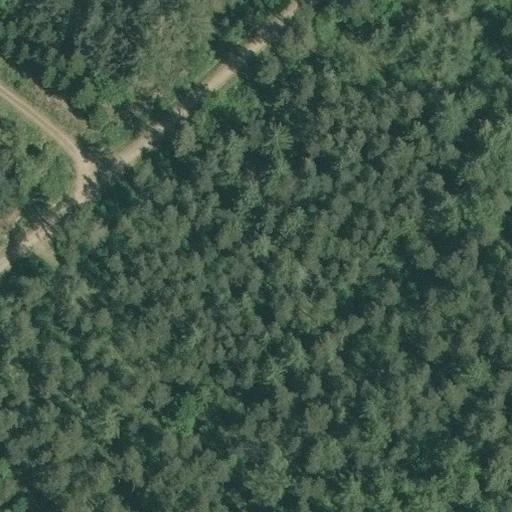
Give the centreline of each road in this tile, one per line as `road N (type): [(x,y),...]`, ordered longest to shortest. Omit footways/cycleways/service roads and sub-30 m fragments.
road 1 (track): [(313,0),(0,266)]
road 2 (track): [(104,180),(0,103)]
